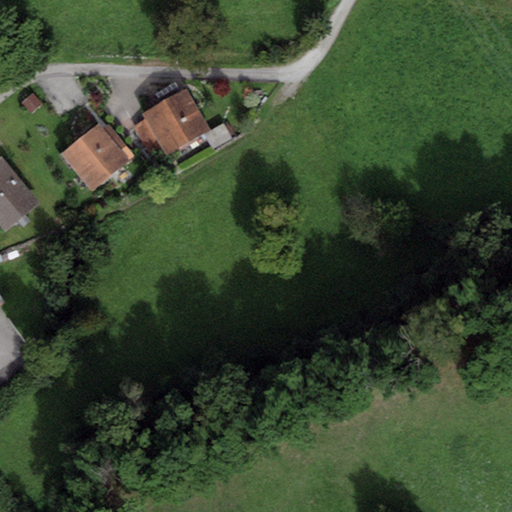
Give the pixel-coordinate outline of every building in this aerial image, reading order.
[(185,89),(143,113),(146,118),(133,126),(150,155),(164,147),(167,152),(208,128),(185,89)] [(31,93),(20,104),(31,115),(42,104),(31,93)] [(98,123),(60,154),(91,192),(128,162),(121,154),(128,149),(108,125),(103,129),(98,123)] [(224,125),(206,135),(213,149),(232,138),(224,125)] [(2,158),(0,160),(0,225),(3,229),(37,202),(2,158)]
